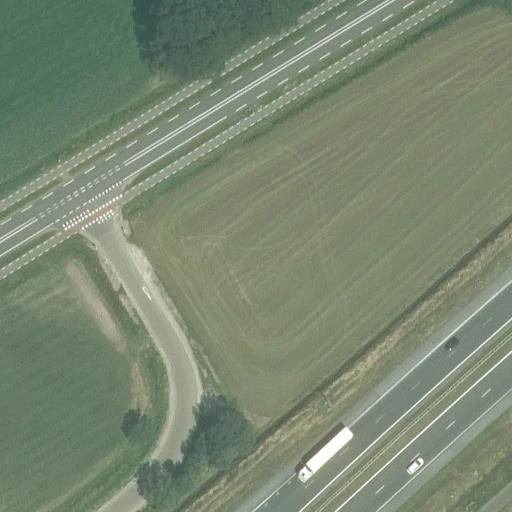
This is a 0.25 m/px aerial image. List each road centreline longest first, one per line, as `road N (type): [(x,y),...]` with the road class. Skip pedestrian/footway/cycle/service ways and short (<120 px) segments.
road 1 (secondary): [(80,194),(399,0)]
road 2 (unclassified): [(120,511),(173,452),(187,385),(172,343),(80,194)]
road 3 (motorway): [(511,302),(282,511)]
road 4 (motorway): [(356,511),(511,373)]
